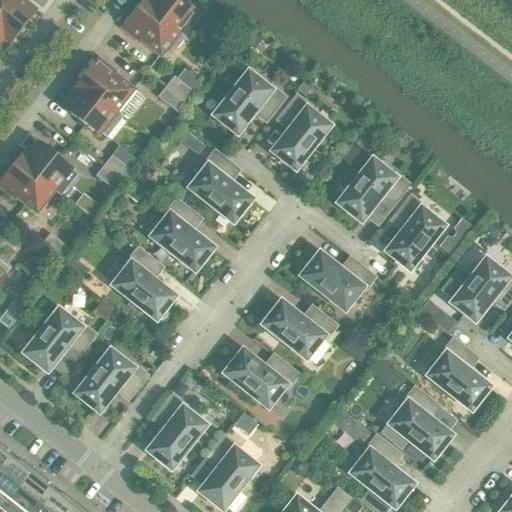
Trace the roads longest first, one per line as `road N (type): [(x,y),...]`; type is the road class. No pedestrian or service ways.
road 1 (residential): [(0,159),(122,0),(71,0),(0,85)]
road 2 (residential): [(97,469),(295,209)]
road 3 (residential): [(97,469),(0,392)]
